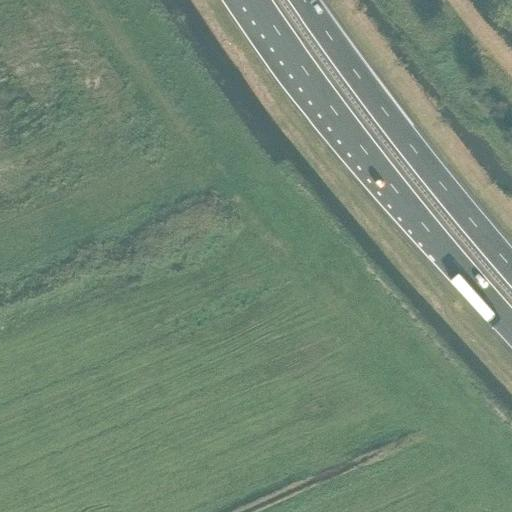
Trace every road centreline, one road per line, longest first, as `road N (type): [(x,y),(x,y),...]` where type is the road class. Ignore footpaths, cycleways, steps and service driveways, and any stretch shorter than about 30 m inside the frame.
road 1 (trunk): [(256,0),(388,181),(511,325)]
road 2 (trunk): [(511,266),(304,0)]
